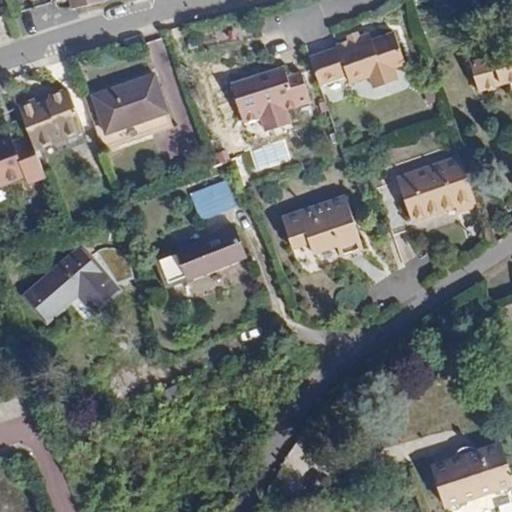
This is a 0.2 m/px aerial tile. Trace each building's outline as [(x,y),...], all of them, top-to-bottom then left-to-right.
[(71,0),(74,9),(105,2),(104,0),(71,0)] [(309,56),(317,81),(347,72),(349,80),(368,74),(371,84),(394,77),(391,66),(403,62),(392,31),(370,38),(368,32),(358,35),(349,38),(336,42),(338,47),(309,56)] [(511,78),(511,46),(469,60),(479,89),(511,78)] [(310,100),(301,72),(288,76),(284,66),(230,84),(243,123),(261,117),(265,131),(289,123),(285,109),(310,100)] [(105,132),(148,117),(166,111),(153,73),(92,94),(105,132)] [(439,103),(433,86),(425,88),(431,105),(439,103)] [(32,108),(15,114),(31,158),(76,142),(77,141),(63,103),(58,100),(45,105),(43,110),(34,113),(32,108)] [(153,131),(148,117),(105,132),(110,146),(153,131)] [(21,188),(39,182),(22,136),(4,142),(2,135),(0,135),(0,188),(19,182),(21,188)] [(476,208),(458,157),(397,177),(398,182),(377,188),(392,234),(408,228),(398,200),(404,198),(411,221),(455,206),(458,214),(476,208)] [(235,205),(226,180),(190,194),(199,218),(235,205)] [(306,236),(308,242),(312,253),(336,245),(339,256),(363,248),(345,196),(281,218),(289,242),(306,236)] [(246,256),(234,225),(174,248),(186,279),(246,256)] [(291,248),(308,242),(306,236),(289,242),(291,248)] [(113,284),(127,272),(125,265),(120,254),(119,251),(114,250),(111,249),(107,249),(103,250),(99,251),(96,253),(93,255),(91,257),(79,246),(23,294),(46,320),(63,305),(76,293),(92,311),(118,289),(113,284)] [(120,254),(125,265),(128,262),(126,259),(124,256),(120,254)] [(78,323),(92,311),(76,293),(63,305),(78,323)] [(511,476),(498,435),(446,453),(460,494),(511,476)]
